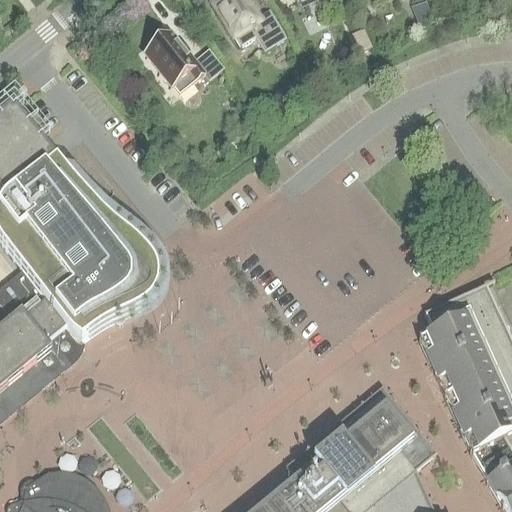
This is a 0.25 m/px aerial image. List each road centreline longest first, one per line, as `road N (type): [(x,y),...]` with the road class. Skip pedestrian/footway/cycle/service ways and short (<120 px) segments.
road 1 (residential): [(198,252),(219,248),(362,131),(435,91)]
road 2 (residential): [(198,252),(170,233),(23,50)]
road 3 (residential): [(435,91),(511,199)]
